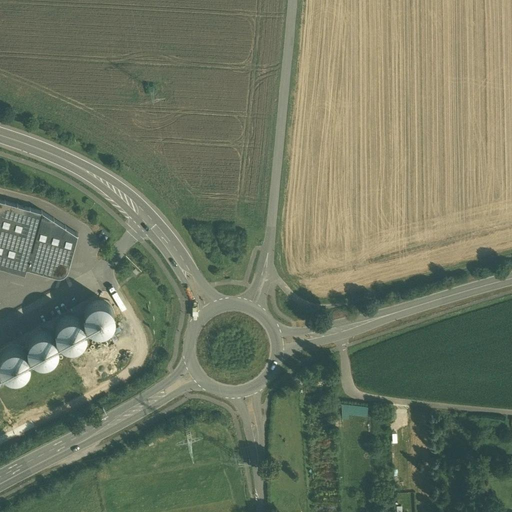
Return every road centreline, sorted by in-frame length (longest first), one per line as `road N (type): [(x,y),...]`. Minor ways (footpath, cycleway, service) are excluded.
road 1 (track): [(267,269),(293,298),(325,306),(511,256)]
road 2 (residential): [(291,0),(268,247)]
road 3 (secondary): [(177,260),(100,181),(0,140)]
road 4 (secondary): [(511,280),(362,322)]
road 5 (secondary): [(0,480),(122,414)]
